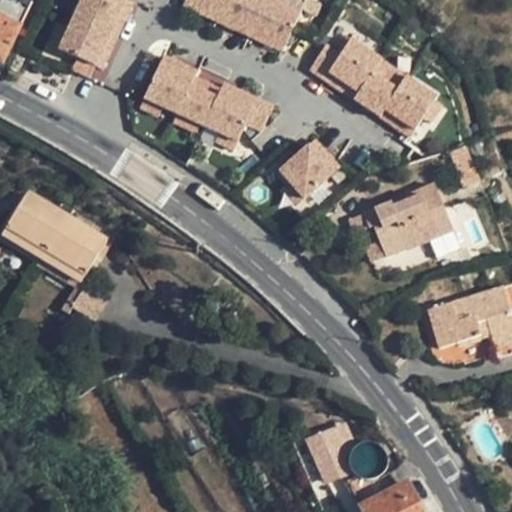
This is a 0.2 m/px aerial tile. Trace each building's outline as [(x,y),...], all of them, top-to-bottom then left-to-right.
[(0,0),(0,64),(2,65),(32,6),(19,0),(0,0)] [(81,0),(71,28),(60,24),(52,45),(80,56),(75,70),(101,80),(132,0),(81,0)] [(284,53),(306,5),(296,0),(186,0),(183,8),(284,53)] [(352,32),(338,50),(329,44),(311,69),(411,140),(427,117),(436,123),(450,103),(352,32)] [(141,110),(237,149),(246,129),(263,136),(276,104),(163,57),(141,110)] [(308,215),(348,181),(313,140),(273,174),(308,215)] [(436,187),(363,216),(370,232),(375,230),(389,261),(408,253),(410,254),(414,252),(411,246),(439,233),(437,229),(450,224),(436,187)] [(41,260),(67,216),(28,192),(1,236),(41,260)] [(67,216),(41,260),(79,284),(81,284),(82,284),(107,241),(67,216)] [(362,235),(370,232),(363,216),(357,218),(362,235)] [(455,235),(450,224),(437,229),(439,233),(411,246),(414,252),(455,235)] [(81,284),(79,284),(62,312),(68,316),(72,310),(71,309),(85,286),(82,284),(81,284)] [(108,300),(85,286),(71,309),(72,310),(94,323),(108,300)] [(511,343),(511,319),(505,291),(453,304),(453,307),(429,313),(440,350),(457,346),(458,349),(492,340),(495,348),(511,343)] [(421,400),(433,392),(426,383),(415,391),(421,400)] [(326,483),(352,472),(350,468),(349,463),(349,458),(351,454),(354,449),(344,426),(309,442),(326,483)] [(356,477),(347,482),(361,509),(362,511),(422,511),(407,484),(398,489),(389,473),(373,481),(368,481),(363,481),(356,477)]
